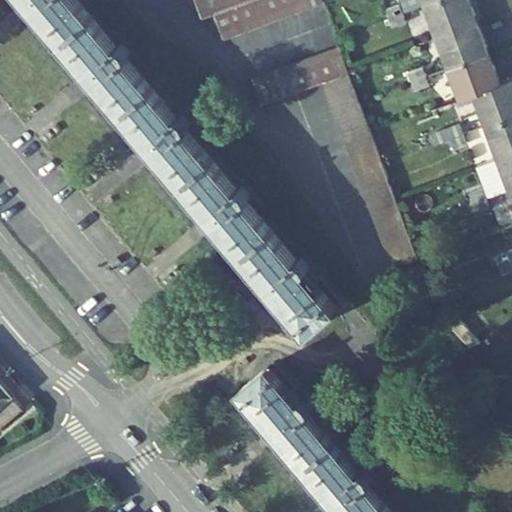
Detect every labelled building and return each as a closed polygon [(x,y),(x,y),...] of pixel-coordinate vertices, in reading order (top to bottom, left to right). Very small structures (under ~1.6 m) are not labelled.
[(310,331),(338,307),(307,270),(311,267),(307,261),(302,257),(298,260),(247,200),(251,197),(248,190),(242,186),(238,189),(187,128),(191,125),(187,119),(182,115),(178,117),(127,57),(131,54),(127,48),(122,44),(118,47),(78,0),(30,0),(31,1),(33,3),(93,74),(94,75),(153,145),(154,147),(214,217),(214,218),(276,290),(276,291),(310,331)] [(225,40),(321,5),(319,0),(195,0),(202,18),(215,15),(225,40)] [(399,0),(400,3),(404,12),(427,3),(425,0),(399,0)] [(435,0),(427,3),(439,35),(477,21),(469,0),(435,0)] [(386,8),(390,17),(404,12),(400,3),(386,8)] [(364,15),(367,24),(375,21),(372,12),(364,15)] [(407,21),(404,12),(390,17),(393,26),(407,21)] [(439,35),(451,67),(489,52),(477,21),(439,35)] [(420,259),(338,46),(253,79),(262,105),(323,83),(394,269),(420,259)] [(462,99),(477,93),(501,84),(489,52),(451,67),(462,99)] [(414,80),(427,76),(423,66),(410,71),(414,80)] [(414,80),(417,89),(430,84),(427,76),(414,80)] [(477,93),(489,125),(511,116),(511,80),(501,84),(477,93)] [(501,156),(511,152),(511,116),(489,125),(501,156)] [(452,139),(465,134),(462,124),(448,129),(452,139)] [(452,139),(455,148),(469,143),(465,134),(452,139)] [(16,163),(56,212),(81,191),(41,143),(16,163)] [(511,152),(501,156),(511,185),(511,152)] [(472,192),(475,201),(489,196),(486,187),(472,192)] [(475,201),(478,211),(492,206),(489,196),(475,201)] [(511,249),(503,253),(506,262),(511,259),(511,249)] [(502,264),(505,273),(511,270),(511,259),(506,262),(502,264)] [(481,343),(458,315),(445,320),(471,347),(481,343)] [(489,317),(481,324),(490,336),(499,329),(489,317)] [(393,511),(369,484),(373,481),(370,475),(364,470),(361,473),(310,412),(313,409),(309,403),(304,399),(300,402),(269,366),(241,390),(274,429),(275,430),(334,500),(336,502),(344,511),(393,511)] [(0,428),(25,407),(0,377),(0,428)]
